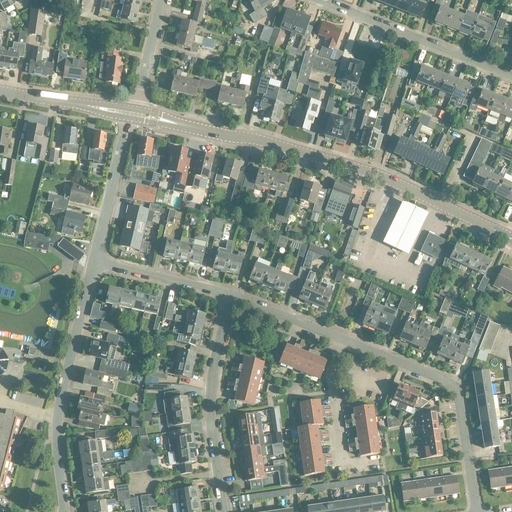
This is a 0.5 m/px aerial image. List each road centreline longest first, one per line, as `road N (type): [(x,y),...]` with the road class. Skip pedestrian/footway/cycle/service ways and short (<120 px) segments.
road 1 (tertiary): [(511,239),(365,171),(132,114)]
road 2 (residential): [(64,511),(55,417),(95,261)]
road 3 (residential): [(477,511),(455,387),(341,339)]
road 4 (residential): [(222,511),(210,388),(229,296)]
road 5 (residential): [(511,76),(314,0)]
road 6 (residential): [(95,261),(132,114)]
road 7 (residential): [(229,296),(95,261)]
road 8 (tertiary): [(132,114),(0,91)]
road 9 (residential): [(374,463),(342,466),(331,365)]
